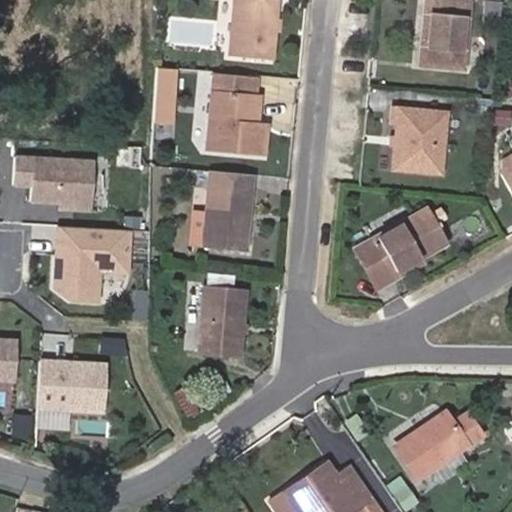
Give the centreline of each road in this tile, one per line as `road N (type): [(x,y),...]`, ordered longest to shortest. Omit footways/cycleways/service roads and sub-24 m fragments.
road 1 (residential): [(321,0),(300,298),(314,362)]
road 2 (residential): [(0,468),(83,494),(120,494),(155,480),(314,362)]
road 3 (residential): [(397,338),(511,272)]
